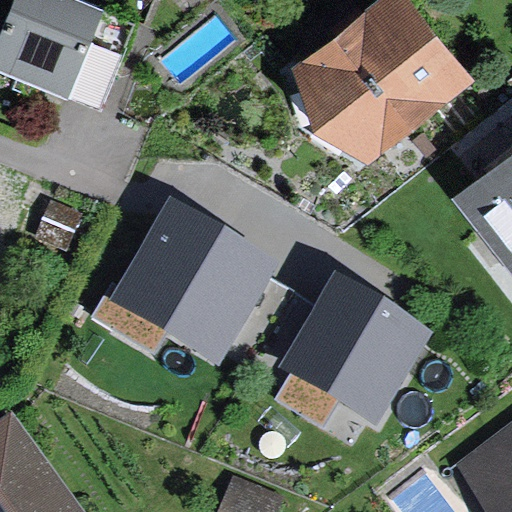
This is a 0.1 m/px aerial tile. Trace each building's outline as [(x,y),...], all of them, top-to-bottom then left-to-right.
[(135,23),(76,0),(13,0),(0,33),(0,73),(100,112),(135,23)] [(378,0),(290,69),(311,135),(367,167),(475,83),(410,0),(378,0)] [(511,277),(511,154),(511,153),(451,201),(511,277)] [(278,278),(167,212),(119,293),(111,288),(88,325),(155,365),(166,346),(218,378),(278,278)] [(285,386),(274,406),(325,436),(336,416),(375,439),(431,344),(334,287),(278,382),(285,386)] [(0,511),(78,511),(10,419),(0,426),(0,511)] [(511,511),(511,425),(455,468),(479,511),(511,511)] [(277,511),(282,500),(230,480),(218,511),(277,511)]
